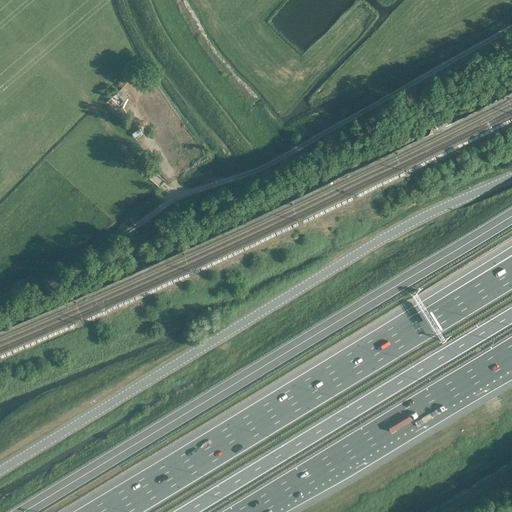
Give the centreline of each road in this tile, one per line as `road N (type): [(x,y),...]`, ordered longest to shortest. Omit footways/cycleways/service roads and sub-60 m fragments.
road 1 (tertiary): [(0,470),(400,227),(511,176)]
road 2 (motorway): [(186,511),(511,313)]
road 3 (track): [(181,192),(276,160),(511,28)]
road 4 (motorway): [(400,336),(111,511)]
road 5 (motorway): [(251,511),(506,355)]
road 6 (track): [(0,296),(116,238),(181,192)]
road 7 (track): [(215,140),(143,43),(125,0)]
road 8 (motorway): [(511,256),(400,336)]
road 9 (motorway): [(511,269),(400,336)]
